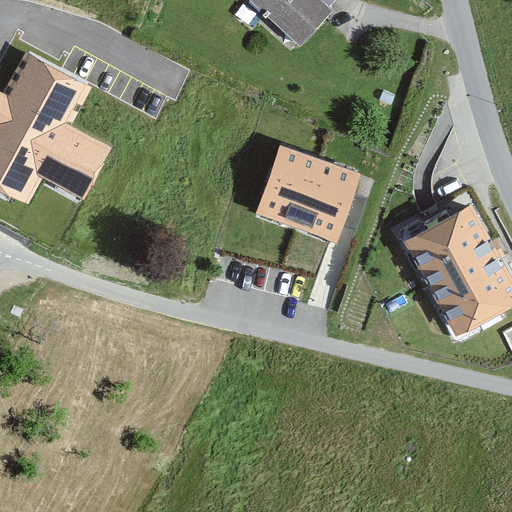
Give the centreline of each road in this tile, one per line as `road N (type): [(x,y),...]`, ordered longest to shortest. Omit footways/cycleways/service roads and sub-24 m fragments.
road 1 (unclassified): [(511,386),(155,304),(0,257)]
road 2 (unclassified): [(511,187),(454,0)]
